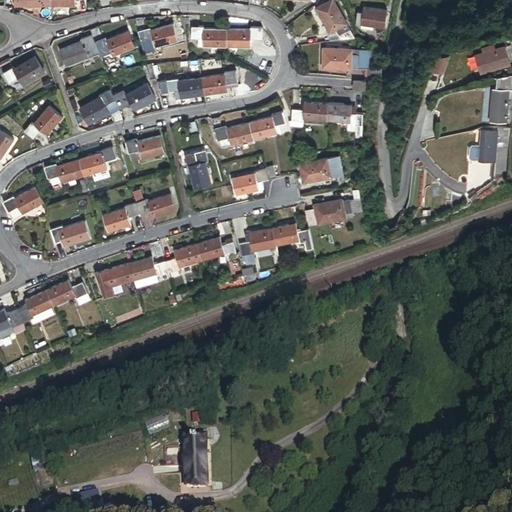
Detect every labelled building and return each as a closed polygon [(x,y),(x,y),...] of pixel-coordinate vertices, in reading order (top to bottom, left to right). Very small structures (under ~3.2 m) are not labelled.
[(32,12),(56,12),(55,0),(31,0),(32,3),(32,12)] [(80,12),(80,3),(79,0),(55,0),(56,12),(80,12)] [(482,0),(457,0),(459,9),(483,4),(482,0)] [(341,33),(351,28),(337,3),(321,12),(335,37),(341,33)] [(366,29),(390,32),(393,14),(369,10),(368,18),(366,29)] [(162,54),(161,52),(156,34),(155,32),(150,33),(148,24),(140,25),(149,58),(162,54)] [(161,52),(184,46),(179,28),(156,34),(161,52)] [(346,43),(356,37),(351,28),(341,33),(346,43)] [(202,51),(208,51),(208,33),(208,29),(196,29),(196,45),(202,45),(202,51)] [(110,57),(115,54),(111,44),(111,42),(108,43),(104,32),(95,35),(104,60),(105,63),(111,60),(110,57)] [(255,45),(267,46),(266,32),(255,32),(256,34),(255,45)] [(208,51),(231,52),(232,34),(208,33),(208,51)] [(255,53),(255,45),(256,34),(232,34),(231,52),(255,53)] [(94,63),(104,60),(95,35),(87,37),(89,42),(85,43),(87,46),(94,63)] [(118,61),(140,53),(133,36),(111,44),(115,54),(118,61)] [(456,49),(459,67),(491,62),(488,43),(469,45),(467,48),(456,49)] [(71,72),(94,63),(87,46),(64,55),(71,72)] [(428,46),(414,47),(408,59),(421,64),(428,46)] [(437,53),(431,69),(444,73),(450,57),(437,53)] [(106,66),(118,61),(115,54),(110,57),(111,60),(105,63),(106,66)] [(358,73),(358,72),(358,54),(329,54),(329,73),(358,73)] [(358,72),(373,72),(373,55),(358,54),(358,72)] [(27,90),(49,78),(40,62),(19,74),(25,85),(27,90)] [(14,90),(25,85),(19,74),(18,72),(7,78),(14,90)] [(231,88),(242,87),(240,72),(229,74),(230,77),(231,88)] [(487,72),(468,78),(464,116),(479,117),(482,86),(486,87),(487,72)] [(232,96),(231,88),(230,77),(205,81),(208,100),(232,96)] [(179,104),(186,103),(183,85),(182,81),(171,83),(171,85),(166,86),(168,99),(178,97),(179,104)] [(186,103),(208,100),(205,81),(183,85),(186,103)] [(370,96),(370,87),(359,86),(358,96),(370,96)] [(508,123),(510,88),(492,87),(490,122),(508,123)] [(140,116),(161,105),(153,89),(132,99),(137,109),(140,116)] [(115,120),(125,115),(119,103),(114,93),(104,98),(106,102),(115,119),(115,120)] [(125,115),(137,109),(132,99),(131,97),(119,103),(125,115)] [(94,129),(115,119),(106,102),(85,113),(94,129)] [(297,126),(309,126),(309,124),(333,125),(334,106),(310,105),(309,112),(298,112),(297,126)] [(333,125),(356,126),(357,114),(357,107),(334,106),(333,125)] [(45,136),(52,142),(67,124),(53,112),(38,129),(45,136)] [(281,130),(293,127),(290,114),(278,117),(279,120),(281,130)] [(356,136),(368,136),(369,115),(357,114),(356,126),(356,136)] [(225,120),(217,122),(222,144),(224,143),(226,149),(236,146),(233,131),(232,128),(228,129),(225,120)] [(259,143),(283,137),(281,130),(279,120),(254,126),(259,143)] [(194,136),(201,134),(198,123),(191,125),(194,136)] [(236,146),(237,149),(259,143),(254,126),(233,131),(236,146)] [(38,145),(45,136),(38,129),(35,127),(27,135),(38,145)] [(0,139),(0,160),(6,164),(19,144),(3,135),(0,139)] [(495,158),(496,138),(486,137),(486,140),(470,139),(468,154),(461,153),(458,156),(458,166),(460,168),(467,169),(467,170),(479,171),(490,172),(492,158),(495,158)] [(147,164),(169,158),(164,140),(142,146),(144,155),(146,163),(147,164)] [(134,158),(144,155),(142,146),(141,142),(129,145),(133,158),(134,158)] [(110,167),(120,163),(116,150),(105,153),(106,156),(110,167)] [(211,165),(214,164),(211,154),(191,159),(193,169),(211,165)] [(144,155),(134,158),(136,166),(146,163),(144,155)] [(89,181),(112,173),(110,167),(106,156),(83,164),(89,181)] [(493,182),(495,158),(492,158),(490,172),(479,171),(477,191),(493,182)] [(337,179),(348,176),(344,159),(332,162),(337,179)] [(337,179),(332,162),(306,169),(310,186),(337,179)] [(66,188),(89,181),(83,164),(60,171),(64,181),(66,187),(66,188)] [(200,194),(217,189),(211,165),(193,169),(200,194)] [(55,184),(64,181),(60,171),(59,167),(49,171),(53,184),(55,184)] [(280,170),(271,172),(274,184),(283,181),(280,170)] [(264,187),(274,184),(271,172),(260,176),(264,187)] [(264,187),(260,176),(237,183),(243,201),(266,194),(264,187)] [(66,187),(64,181),(55,184),(57,190),(66,187)] [(374,228),(364,191),(358,192),(360,201),(356,202),(359,215),(351,216),(352,221),(359,219),(360,222),(354,223),(359,244),(368,241),(366,230),(362,231),(374,228)] [(19,203),(28,219),(49,208),(41,192),(19,203)] [(148,203),(144,193),(137,196),(140,206),(148,203)] [(158,222),(181,215),(175,198),(153,205),(156,215),(158,222)] [(19,224),(28,219),(19,203),(18,200),(7,206),(13,218),(16,217),(19,224)] [(351,216),(359,215),(356,202),(355,201),(348,203),(351,216)] [(144,219),(156,215),(153,205),(152,202),(148,203),(140,206),(144,219)] [(320,211),(324,228),(352,221),(351,216),(348,203),(320,210),(320,211)] [(134,222),(144,219),(140,206),(130,209),(131,212),(134,222)] [(314,231),(324,228),(320,211),(310,214),(314,231)] [(136,229),(134,222),(131,212),(107,219),(113,236),(136,229)] [(71,243),(67,232),(64,222),(52,226),(59,247),(71,243)] [(73,250),(97,242),(91,225),(67,232),(71,243),(73,250)] [(301,227),(278,233),(282,252),(306,246),(303,235),(301,227)] [(256,239),(260,257),(282,252),(278,233),(256,239)] [(314,255),(319,254),(314,233),(303,235),(306,246),(306,249),(312,248),(314,255)] [(261,259),(260,257),(256,239),(251,240),(253,247),(246,248),(249,261),(261,259)] [(202,248),(207,266),(231,259),(228,249),(226,241),(202,248)] [(239,246),(228,249),(231,259),(232,263),(243,260),(239,246)] [(182,262),(185,273),(207,266),(202,248),(179,255),(182,262)] [(159,269),(157,261),(134,268),(139,285),(139,286),(140,286),(163,279),(159,269)] [(185,275),(185,273),(182,262),(170,266),(174,278),(185,275)] [(170,266),(159,269),(163,279),(163,281),(174,278),(170,266)] [(115,293),(139,285),(134,268),(100,279),(109,304),(118,301),(115,293)] [(143,293),(165,287),(163,281),(163,279),(140,286),(143,293)] [(60,313),(83,303),(84,305),(95,300),(90,287),(78,292),(75,284),(52,295),(60,313)] [(58,314),(60,313),(52,295),(31,304),(34,313),(39,323),(58,314)] [(95,300),(84,305),(87,312),(98,306),(95,300)] [(40,325),(39,323),(34,313),(23,318),(29,330),(40,325)] [(61,321),(58,314),(39,323),(40,325),(42,330),(61,321)] [(0,340),(17,333),(13,322),(9,315),(0,319),(0,340)] [(31,335),(29,330),(23,318),(13,322),(17,333),(0,340),(0,341),(2,346),(22,338),(23,339),(31,335)] [(81,332),(74,335),(76,340),(84,337),(81,332)] [(150,436),(169,428),(166,420),(147,428),(150,436)] [(209,487),(209,435),(184,436),(184,488),(209,487)] [(103,511),(100,490),(75,494),(77,511),(103,511)]
